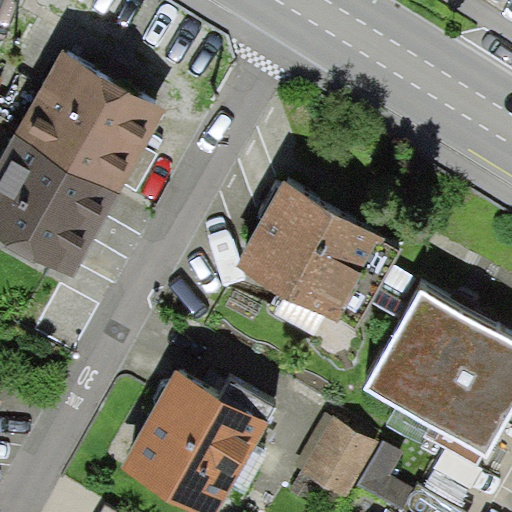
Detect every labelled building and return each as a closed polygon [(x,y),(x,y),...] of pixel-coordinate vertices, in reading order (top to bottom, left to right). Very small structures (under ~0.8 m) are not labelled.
[(0,159),(0,216),(70,260),(95,220),(169,103),(121,73),(73,43),(0,159)] [(405,243),(289,178),(241,262),(359,327),(405,243)] [(511,410),(511,331),(425,284),(367,376),(491,448),(511,410)] [(130,463),(213,507),(262,416),(179,371),(130,463)] [(332,411),(289,488),(331,511),(339,511),(381,438),(332,411)] [(359,486),(410,511),(462,511),(391,475),(405,448),(384,438),(359,486)]
